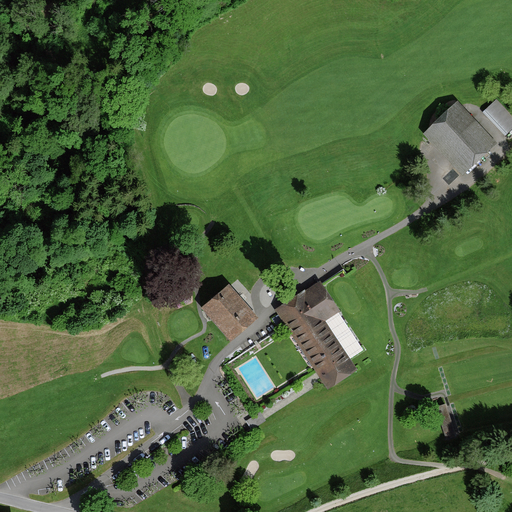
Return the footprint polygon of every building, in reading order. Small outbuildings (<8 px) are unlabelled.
[(511,131),(511,119),(494,101),(482,113),(506,137),(511,131)] [(460,178),(495,146),(456,104),(421,137),(460,178)] [(254,321),(225,287),(198,309),(228,344),(254,321)] [(308,300),(302,292),(275,309),(329,391),(356,372),(324,324),(338,315),(322,291),(308,300)] [(447,404),(437,407),(447,438),(457,435),(447,404)]
